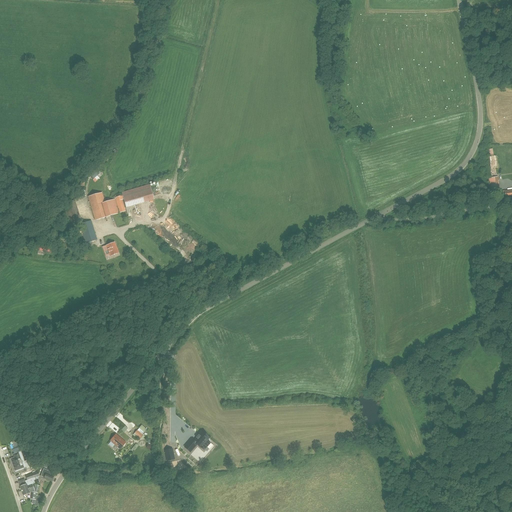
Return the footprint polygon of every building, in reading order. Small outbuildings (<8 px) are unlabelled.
[(96,175),(99,173),(92,166),(85,172),(95,182),(99,178),(96,175)] [(492,192),(500,191),(498,177),(490,178),(492,192)] [(150,185),(122,193),(123,196),(124,200),(124,203),(152,195),(150,185)] [(505,191),(500,191),(501,195),(505,195),(506,198),(511,197),(511,189),(505,191)] [(102,193),(88,197),(95,220),(125,211),(124,208),(122,200),(124,200),(123,196),(115,198),(115,199),(105,203),(102,193)] [(74,200),(69,201),(75,220),(79,219),(74,200)] [(81,224),(87,243),(97,240),(91,221),(81,224)] [(37,241),(35,250),(50,252),(51,243),(37,241)] [(106,246),(102,247),(104,252),(108,250),(110,255),(110,256),(118,253),(114,243),(106,246)] [(145,437),(143,436),(143,435),(137,430),(134,433),(140,438),(141,437),(143,439),(145,437)] [(187,444),(184,447),(190,452),(192,449),(197,444),(200,447),(204,451),(210,443),(207,440),(209,438),(201,431),(198,434),(198,435),(195,438),(196,438),(193,441),(191,439),(187,444)] [(125,443),(116,434),(110,441),(120,449),(125,443)] [(167,461),(174,459),(172,449),(165,451),(167,461)] [(10,459),(14,471),(15,471),(16,472),(24,469),(23,468),(26,467),(27,468),(31,467),(28,460),(24,462),(21,451),(13,454),(15,457),(10,459)] [(49,464),(40,460),(38,466),(47,469),(49,464)] [(51,472),(43,469),(41,476),(44,478),(44,479),(51,481),(52,481),(53,478),(52,478),(53,476),(50,475),(51,472)] [(24,479),(19,481),(21,486),(20,487),(21,490),(28,488),(32,487),(31,485),(32,485),(32,484),(35,483),(34,480),(39,478),(39,476),(38,472),(32,474),(26,477),(27,480),(25,481),(24,479)] [(28,488),(21,490),(23,495),(30,493),(29,492),(33,490),(33,493),(38,494),(39,486),(34,485),(33,489),(32,485),(31,485),(32,487),(28,488)]
